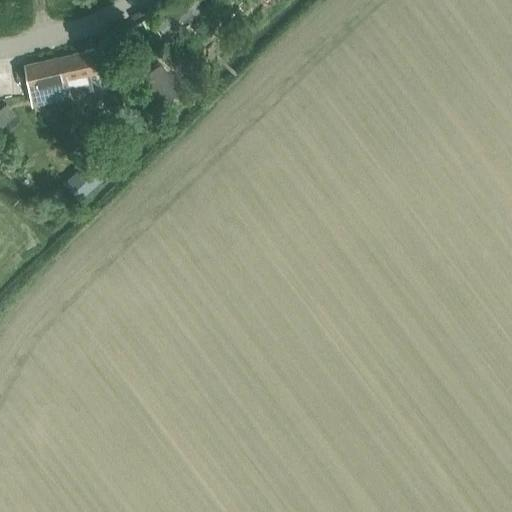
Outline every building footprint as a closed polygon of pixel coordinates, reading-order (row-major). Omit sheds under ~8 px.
[(175,0),(154,17),(164,29),(180,15),(184,20),(193,13),(189,8),(199,0),(175,0)] [(108,46),(25,64),(32,104),(71,96),(69,86),(88,82),(85,75),(112,68),(108,46)] [(165,97),(182,84),(163,61),(146,74),(165,97)] [(6,105),(0,109),(0,123),(2,125),(14,115),(6,105)] [(86,164),(66,183),(79,197),(83,194),(100,179),(98,177),(86,164)]
